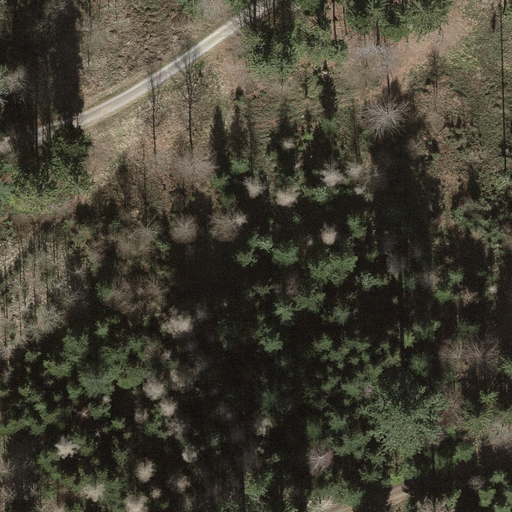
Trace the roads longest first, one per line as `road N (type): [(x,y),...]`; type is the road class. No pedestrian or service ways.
road 1 (track): [(275,0),(114,104),(0,145)]
road 2 (track): [(511,450),(359,511)]
